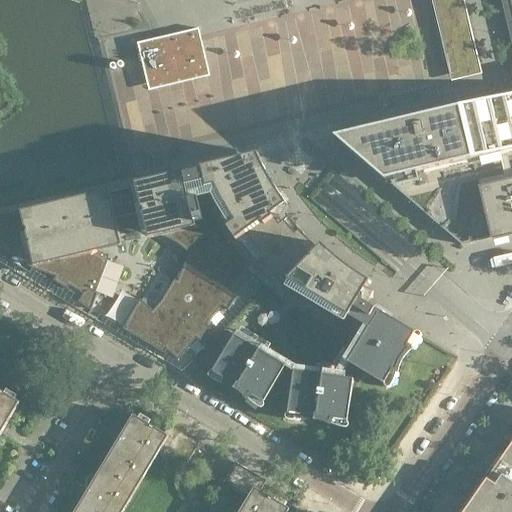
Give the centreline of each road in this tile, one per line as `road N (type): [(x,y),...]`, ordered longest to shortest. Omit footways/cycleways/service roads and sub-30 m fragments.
road 1 (residential): [(364,511),(113,358)]
road 2 (residential): [(395,511),(510,343)]
road 3 (residential): [(113,358),(28,511)]
road 4 (residential): [(113,358),(0,292)]
